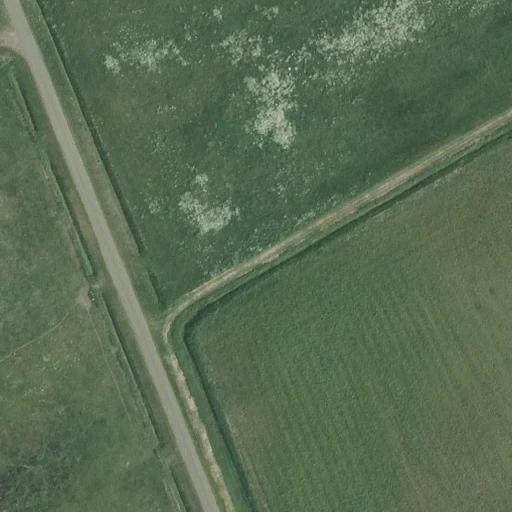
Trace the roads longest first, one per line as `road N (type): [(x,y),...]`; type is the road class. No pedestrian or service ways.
road 1 (unclassified): [(210,511),(7,0)]
road 2 (track): [(139,331),(511,115)]
